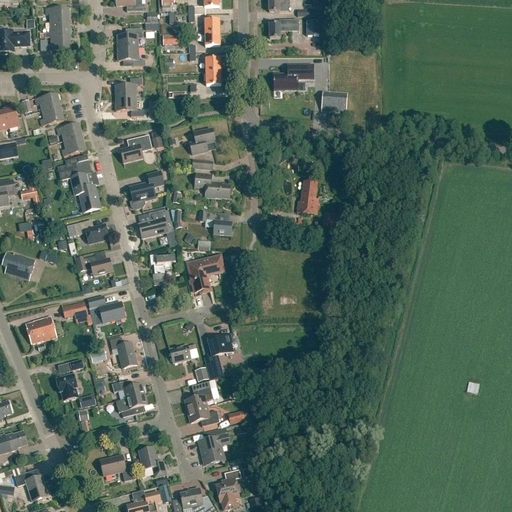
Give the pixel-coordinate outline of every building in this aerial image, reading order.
[(115,0),(116,8),(126,7),(126,13),(145,12),(144,5),(142,5),(142,0),(115,0)] [(218,0),(203,0),(204,9),(219,8),(218,0)] [(285,0),(268,0),(269,14),(280,13),(289,13),(289,6),(289,0),(285,0)] [(70,9),(47,9),(47,16),(51,16),(51,22),(70,21),(70,9)] [(157,15),(147,15),(147,23),(157,23),(157,15)] [(70,21),(51,22),(52,35),(71,34),(70,21)] [(220,21),(205,21),(205,34),(220,34),(220,21)] [(279,25),(269,25),(269,40),(280,40),(280,33),(299,33),(299,22),(279,22),(279,25)] [(306,23),(306,38),(320,38),(320,23),(306,23)] [(142,30),(125,31),(126,37),(117,37),(118,50),(138,49),(138,41),(143,40),(142,30)] [(14,32),(0,32),(0,54),(2,54),(3,56),(9,55),(10,54),(15,54),(15,49),(17,46),(21,48),(31,48),(30,33),(14,34),(14,32)] [(52,46),(48,46),(49,52),(71,51),(71,34),(52,35),(45,35),(46,40),(52,40),(52,46)] [(220,34),(205,34),(205,47),(220,47),(220,34)] [(179,46),(178,36),(162,37),(162,46),(179,46)] [(138,49),(118,50),(118,63),(133,63),(133,69),(145,68),(145,62),(139,62),(138,49)] [(220,59),(205,60),(206,73),(221,73),(220,59)] [(273,76),(274,91),(282,91),(282,93),(297,93),(297,82),(314,82),(313,67),(287,67),(287,76),(273,76)] [(221,73),(206,73),(206,86),(221,86),(221,73)] [(130,87),(115,87),(116,100),(136,100),(136,87),(142,87),(142,81),(130,81),(130,87)] [(323,93),(321,113),(346,115),(347,95),(323,93)] [(57,94),(36,99),(37,105),(40,105),(42,112),(61,108),(57,94)] [(136,100),(116,100),(116,113),(131,113),(131,119),(144,118),(144,112),(136,112),(136,100)] [(32,113),(29,101),(23,103),(26,114),(32,113)] [(0,131),(19,127),(14,105),(7,107),(8,112),(0,113),(0,131)] [(44,120),(40,121),(42,127),(64,122),(61,108),(42,112),(44,120)] [(79,124),(57,129),(59,136),(62,135),(64,143),(83,138),(79,124)] [(195,144),(189,145),(192,157),(204,154),(202,147),(215,144),(212,131),(204,133),(203,132),(193,135),(195,144)] [(66,150),(62,151),(64,157),(86,152),(83,138),(64,143),(66,150)] [(149,138),(131,142),(133,149),(120,152),(123,165),(143,160),(141,154),(152,151),(149,138)] [(152,141),(154,151),(163,149),(160,139),(152,141)] [(15,145),(0,147),(0,161),(18,159),(15,145)] [(67,166),(58,168),(61,182),(72,179),(76,196),(80,195),(85,213),(101,209),(95,187),(90,189),(87,175),(92,174),(88,156),(66,162),(67,166)] [(192,170),(212,172),(213,164),(193,161),(192,170)] [(129,189),(133,204),(131,205),(132,209),(136,211),(142,210),(145,206),(144,203),(156,200),(153,189),(164,187),(160,173),(147,177),(149,184),(129,189)] [(196,175),(194,188),(205,190),(204,198),(220,200),(220,199),(228,200),(230,187),(222,186),(222,184),(211,182),(211,177),(196,175)] [(27,178),(29,192),(21,193),(22,201),(33,199),(35,211),(41,210),(39,197),(38,198),(34,177),(27,178)] [(0,184),(0,208),(9,207),(7,198),(15,196),(13,182),(0,184)] [(317,201),(315,201),(316,184),(302,183),(301,194),(300,194),(299,203),(298,203),(297,214),(316,216),(317,201)] [(179,205),(181,195),(174,194),(173,205),(179,205)] [(151,223),(139,226),(142,241),(168,234),(166,225),(169,224),(165,211),(149,216),(151,223)] [(231,238),(232,224),(219,223),(220,215),(200,213),(199,224),(206,224),(206,222),(214,223),(213,236),(231,238)] [(324,215),(322,230),(333,231),(335,217),(324,215)] [(291,220),(281,219),(280,227),(290,228),(291,220)] [(110,232),(110,231),(109,229),(109,228),(107,227),(106,225),(89,229),(87,221),(73,225),(76,236),(86,234),(89,244),(109,239),(108,234),(110,232)] [(20,233),(27,232),(29,241),(33,240),(30,223),(18,225),(20,233)] [(197,251),(209,252),(210,243),(198,242),(197,251)] [(61,256),(48,252),(45,262),(58,267),(61,256)] [(4,268),(8,269),(7,274),(30,282),(37,262),(18,256),(17,259),(8,256),(4,268)] [(96,256),(84,259),(84,257),(77,259),(80,272),(92,269),(93,277),(113,272),(110,260),(98,263),(96,256)] [(172,264),(176,263),(175,256),(157,258),(157,256),(151,257),(152,266),(154,265),(155,275),(153,275),(154,287),(167,286),(165,271),(173,270),(172,264)] [(215,275),(224,273),(220,258),(188,266),(195,294),(209,291),(206,275),(214,273),(215,275)] [(103,298),(88,301),(90,310),(106,306),(103,298)] [(85,303),(62,308),(65,319),(87,314),(85,303)] [(122,304),(100,309),(103,324),(125,319),(122,304)] [(36,324),(27,326),(32,345),(43,342),(44,343),(58,339),(52,318),(36,323),(36,324)] [(230,336),(208,342),(212,359),(226,355),(224,347),(232,345),(230,336)] [(121,339),(109,342),(112,352),(117,351),(122,371),(137,367),(131,344),(123,347),(121,339)] [(190,361),(188,352),(197,350),(196,346),(187,348),(187,347),(170,351),(173,365),(190,361)] [(92,364),(106,361),(104,351),(90,353),(92,364)] [(74,376),(68,378),(66,373),(83,369),(81,361),(58,367),(60,375),(64,374),(65,378),(57,381),(60,393),(62,393),(63,399),(67,401),(76,399),(80,392),(77,390),(76,389),(78,389),(74,376)] [(220,366),(207,370),(210,382),(224,379),(220,366)] [(206,369),(195,372),(198,384),(209,381),(206,369)] [(131,381),(113,386),(115,393),(124,391),(127,400),(145,395),(143,385),(133,387),(131,381)] [(468,384),(467,393),(479,394),(479,384),(468,384)] [(210,389),(193,394),(195,400),(184,402),(187,414),(207,409),(206,403),(213,401),(210,389)] [(145,395),(127,400),(117,403),(119,413),(123,412),(124,418),(136,415),(135,410),(148,407),(145,395)] [(78,399),(81,410),(96,406),(93,396),(78,399)] [(0,419),(7,417),(7,416),(14,414),(10,402),(3,405),(2,403),(0,403),(0,419)] [(207,409),(187,414),(190,425),(200,423),(202,429),(219,424),(216,413),(209,415),(207,409)] [(86,412),(79,413),(80,422),(88,420),(86,412)] [(230,427),(245,423),(242,413),(228,417),(230,427)] [(19,449),(30,446),(26,433),(15,436),(14,434),(7,437),(7,435),(0,436),(0,453),(1,456),(7,454),(7,452),(10,451),(11,453),(19,450),(19,449)] [(228,436),(220,438),(199,444),(205,468),(224,463),(220,447),(230,444),(228,436)] [(153,450),(139,453),(143,472),(152,470),(155,479),(166,477),(163,463),(159,464),(158,462),(156,462),(153,450)] [(115,460),(100,464),(103,478),(122,474),(124,484),(136,481),(132,463),(124,465),(122,457),(115,459),(115,460)] [(241,467),(244,479),(253,477),(252,472),(253,471),(251,464),(241,467)] [(37,472),(14,480),(17,489),(25,486),(31,505),(48,499),(41,478),(40,478),(37,472)] [(239,472),(224,475),(226,482),(222,483),(223,486),(216,488),(220,505),(222,504),(223,511),(225,511),(238,509),(235,501),(239,500),(235,481),(241,480),(239,472)] [(0,494),(14,496),(15,488),(1,486),(0,494)] [(168,486),(160,488),(164,502),(172,500),(168,486)] [(183,511),(198,508),(200,511),(209,511),(215,509),(208,498),(202,501),(199,490),(192,492),(193,494),(180,496),(183,511)] [(158,493),(145,496),(146,502),(127,506),(128,511),(158,511),(157,503),(160,502),(158,493)] [(263,511),(260,499),(251,501),(253,511),(263,511)]
